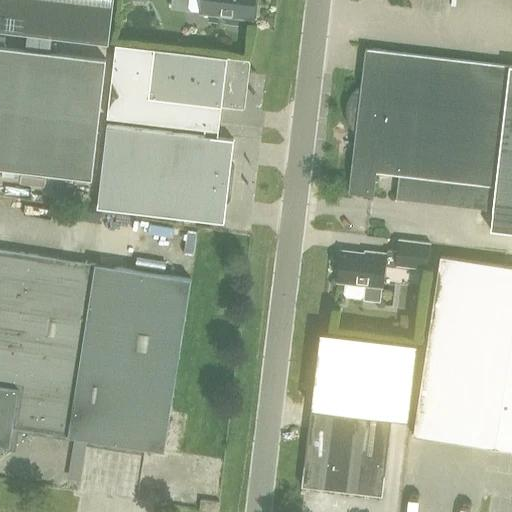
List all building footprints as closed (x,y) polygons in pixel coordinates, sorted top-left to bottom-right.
[(0,0),(0,30),(32,34),(35,0),(0,0)] [(35,0),(32,34),(109,43),(114,0),(35,0)] [(202,14),(219,16),(252,20),(254,0),(188,0),(187,7),(190,11),(202,12),(202,14)] [(204,129),(204,132),(218,133),(222,107),(243,109),(249,60),(117,44),(108,117),(204,129)] [(109,59),(0,46),(0,168),(95,179),(109,59)] [(389,173),(387,196),(402,198),(405,178),(439,182),(438,191),(443,192),(511,199),(511,77),(451,71),(450,75),(439,74),(439,79),(404,75),(403,77),(405,77),(403,90),(402,90),(402,91),(403,91),(402,104),(400,104),(400,105),(401,105),(400,119),(399,118),(399,120),(400,120),(399,133),(397,133),(397,134),(398,134),(397,147),(396,147),(396,148),(397,148),(395,161),(394,161),(394,163),(395,163),(394,174),(389,173)] [(108,124),(99,208),(216,221),(224,222),(234,139),(226,138),(218,137),(218,133),(204,132),(204,136),(108,124)] [(365,253),(354,252),(342,250),(338,281),(344,282),(343,293),(346,296),(360,298),(364,295),(365,284),(383,286),(385,266),(397,267),(397,264),(428,268),(431,243),(399,239),(397,251),(389,250),(385,253),(385,255),(373,254),(373,252),(367,251),(365,253)] [(39,254),(0,247),(0,357),(22,361),(39,254)] [(101,413),(123,267),(39,254),(22,361),(69,368),(63,407),(101,413)] [(415,427),(414,435),(511,450),(511,267),(440,256),(415,427)] [(191,278),(123,267),(101,413),(124,416),(120,444),(164,450),(191,278)] [(308,429),(302,486),(382,496),(391,418),(409,421),(418,343),(320,331),(311,405),(308,429)] [(0,444),(9,446),(12,427),(22,361),(0,357),(0,444)] [(22,361),(12,427),(120,444),(124,416),(101,413),(63,407),(69,368),(22,361)] [(218,511),(220,501),(201,499),(199,511),(210,511),(218,511)]
